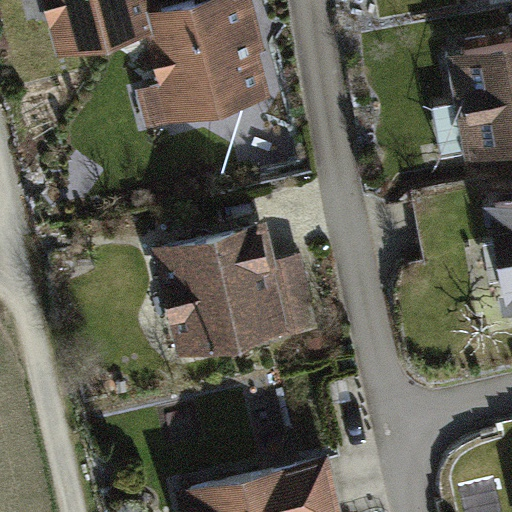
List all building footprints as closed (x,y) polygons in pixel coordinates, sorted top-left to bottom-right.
[(148,0),(50,0),(61,45),(153,23),(151,9),(148,0)] [(250,0),(189,0),(151,9),(177,113),(273,90),(250,0)] [(454,61),(473,165),(511,158),(511,34),(466,43),(468,58),(454,61)] [(511,200),(491,205),(510,312),(511,311),(511,200)] [(272,226),(165,247),(189,367),(313,343),(318,365),(338,361),(333,339),(325,340),(309,259),(280,264),(272,226)] [(347,511),(334,454),(180,490),(185,511),(347,511)]
